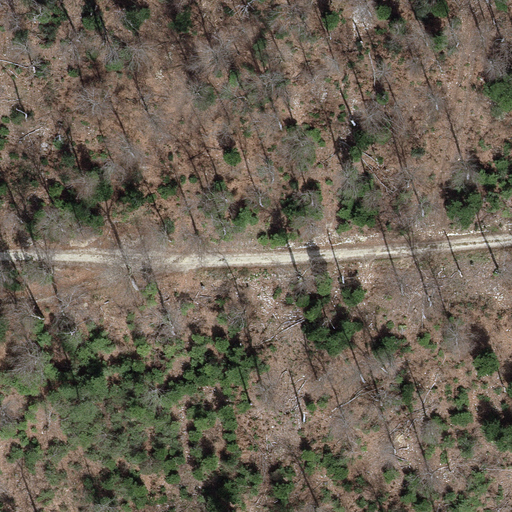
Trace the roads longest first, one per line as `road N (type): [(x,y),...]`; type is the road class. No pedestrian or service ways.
road 1 (track): [(0,259),(126,263),(511,237)]
road 2 (track): [(126,263),(0,304)]
